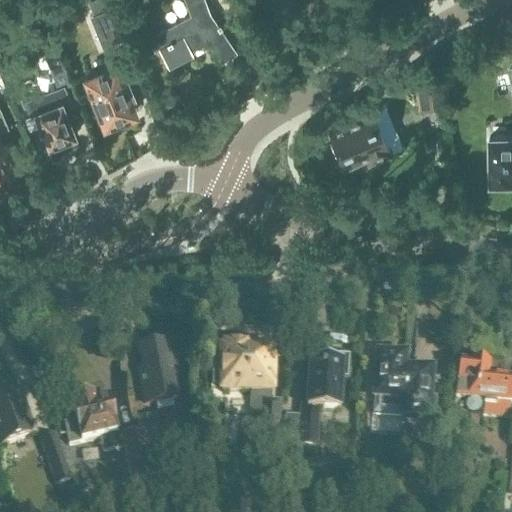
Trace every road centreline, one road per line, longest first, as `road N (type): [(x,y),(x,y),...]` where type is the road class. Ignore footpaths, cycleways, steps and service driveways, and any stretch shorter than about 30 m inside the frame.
road 1 (tertiary): [(224,182),(257,128),(480,0)]
road 2 (tertiary): [(511,260),(434,237),(291,214),(224,182)]
road 3 (tertiary): [(0,259),(164,181),(224,182)]
